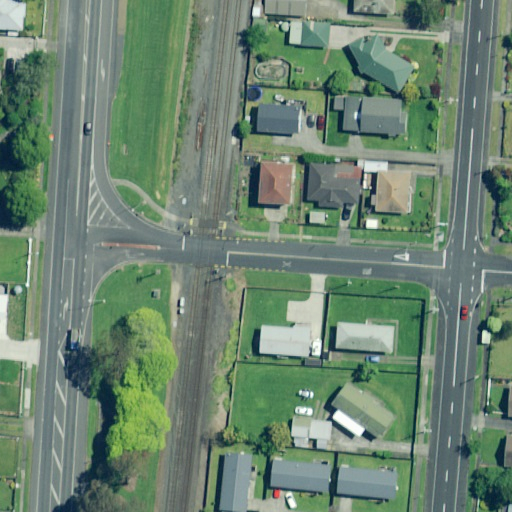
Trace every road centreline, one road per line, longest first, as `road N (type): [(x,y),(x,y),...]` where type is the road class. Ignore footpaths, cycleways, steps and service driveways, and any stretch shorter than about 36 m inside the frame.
road 1 (unclassified): [(460,268),(163,247)]
road 2 (secondary): [(54,511),(71,240)]
road 3 (residential): [(480,0),(460,268)]
road 4 (residential): [(460,268),(438,511)]
road 5 (secondary): [(79,127),(117,207),(163,247)]
road 6 (secondary): [(79,127),(87,0)]
